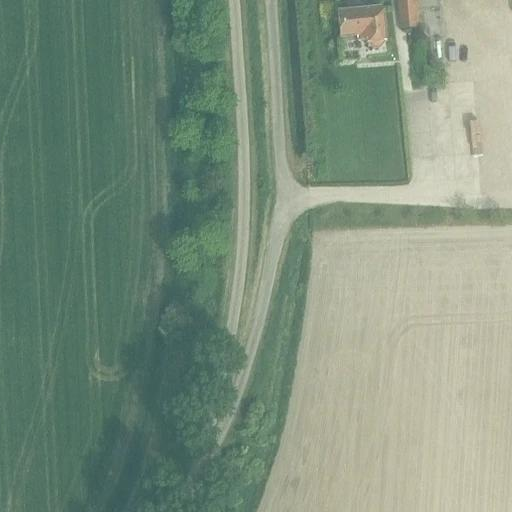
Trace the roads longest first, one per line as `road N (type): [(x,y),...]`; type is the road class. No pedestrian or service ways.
road 1 (unclassified): [(271,0),(281,178),(294,201),(280,220),(229,408),(195,467)]
road 2 (unclassified): [(195,467),(235,311),(243,232),(234,0)]
